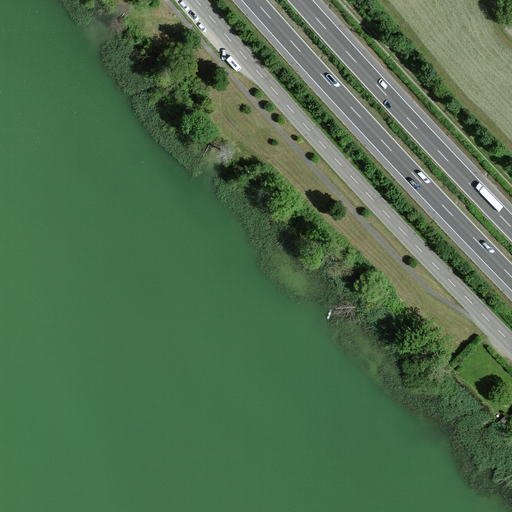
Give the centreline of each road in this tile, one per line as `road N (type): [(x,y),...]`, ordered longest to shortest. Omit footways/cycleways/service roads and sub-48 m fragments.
road 1 (secondary): [(511,343),(196,0)]
road 2 (motorway): [(245,0),(511,279)]
road 3 (motorway): [(511,229),(299,0)]
road 4 (track): [(340,0),(511,185)]
